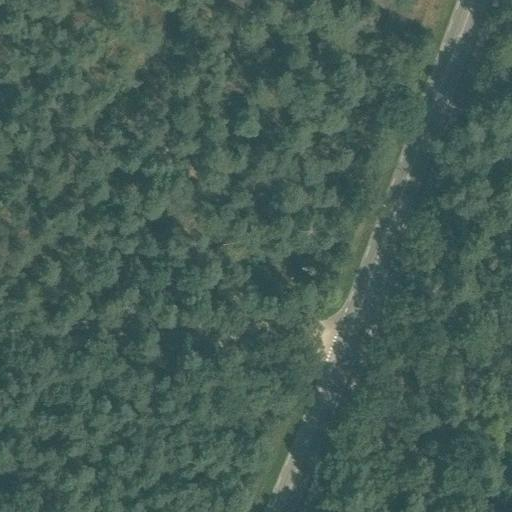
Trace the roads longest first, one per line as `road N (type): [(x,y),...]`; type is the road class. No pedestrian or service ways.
road 1 (primary): [(279,511),(472,0)]
road 2 (track): [(0,344),(348,332),(511,306)]
